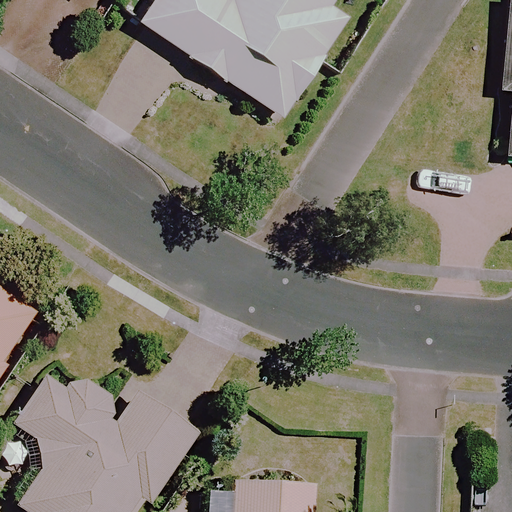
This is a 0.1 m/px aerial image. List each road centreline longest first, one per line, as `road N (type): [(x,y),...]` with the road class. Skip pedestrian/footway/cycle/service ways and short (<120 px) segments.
road 1 (residential): [(256,283),(441,0)]
road 2 (residential): [(256,283),(0,124)]
road 3 (residential): [(427,338),(353,324),(256,283)]
road 4 (residential): [(427,338),(417,511)]
